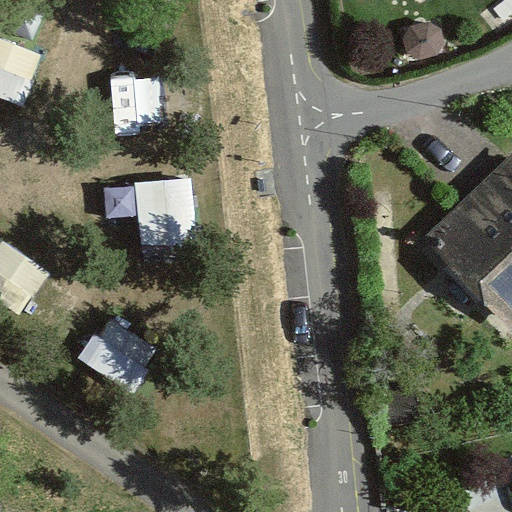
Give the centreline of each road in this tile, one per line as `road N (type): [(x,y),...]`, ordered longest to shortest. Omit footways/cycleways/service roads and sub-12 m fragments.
road 1 (unclassified): [(343,511),(300,125)]
road 2 (residential): [(300,125),(511,64)]
road 3 (unclassified): [(300,125),(283,0)]
